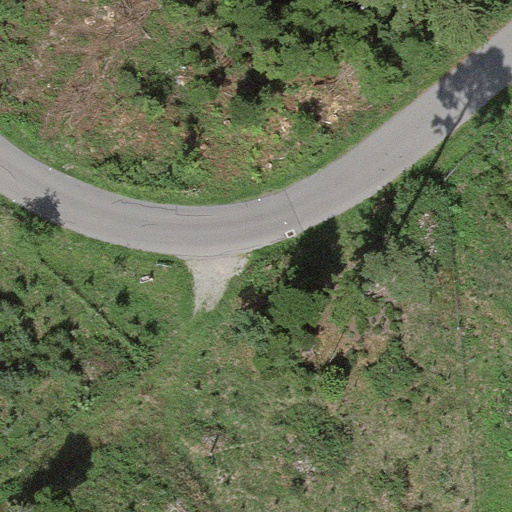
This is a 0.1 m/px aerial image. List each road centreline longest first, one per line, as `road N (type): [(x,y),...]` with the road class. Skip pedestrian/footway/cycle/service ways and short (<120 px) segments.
road 1 (unclassified): [(0,160),(67,208),(182,235),(223,235),(300,214),(369,171),(511,53)]
road 2 (track): [(0,449),(117,414),(188,331),(222,261),(223,235)]
